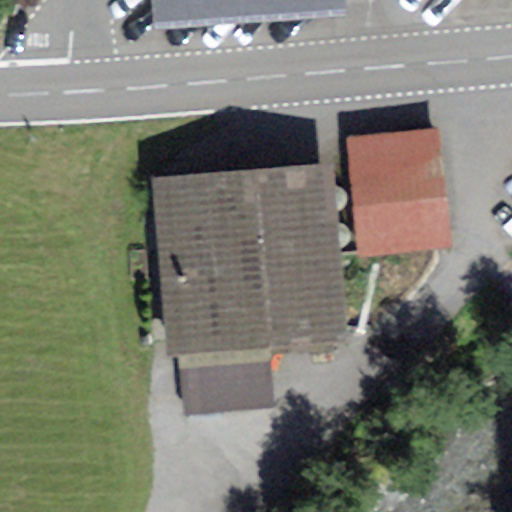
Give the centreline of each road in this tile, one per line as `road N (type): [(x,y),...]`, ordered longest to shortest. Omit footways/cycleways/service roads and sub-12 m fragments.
road 1 (secondary): [(0,94),(505,57)]
road 2 (residential): [(505,57),(511,232)]
